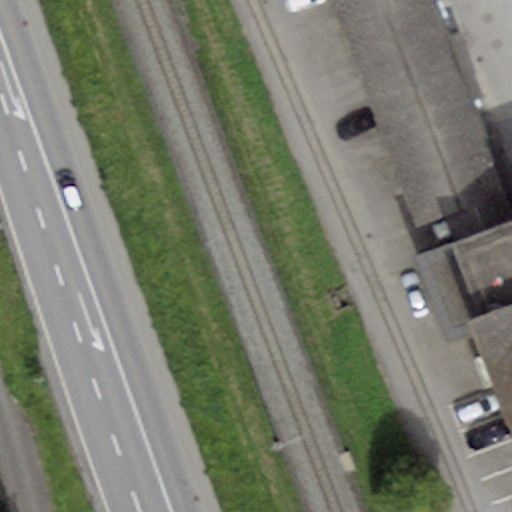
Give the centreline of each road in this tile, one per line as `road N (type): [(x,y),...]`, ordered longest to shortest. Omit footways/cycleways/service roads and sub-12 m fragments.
road 1 (residential): [(452,511),(242,0)]
road 2 (primary): [(0,42),(161,511)]
